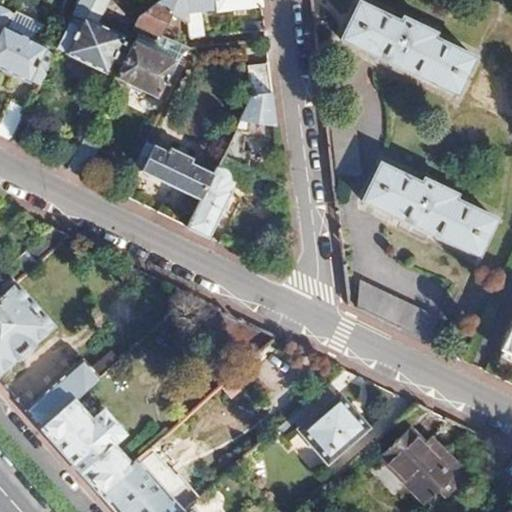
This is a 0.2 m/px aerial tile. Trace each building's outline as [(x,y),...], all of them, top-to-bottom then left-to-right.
[(80,0),(56,48),(112,76),(127,46),(123,44),(126,38),(98,25),(109,0),(80,0)] [(181,0),(158,0),(146,13),(142,17),(138,24),(160,35),(165,11),(185,22),(181,0)] [(181,0),(185,22),(187,40),(201,38),(197,15),(260,7),(259,0),(181,0)] [(396,24),(355,4),(337,42),(455,97),(472,60),(431,40),(433,35),(399,19),(396,24)] [(0,9),(0,70),(29,85),(31,81),(38,86),(54,54),(47,51),(48,48),(1,26),(8,13),(0,9)] [(135,43),(133,42),(115,78),(158,99),(165,85),(171,89),(190,50),(162,36),(160,43),(141,33),(135,43)] [(267,64),(246,66),(251,96),(271,94),(267,64)] [(271,94),(251,96),(232,134),(234,135),(245,141),(250,134),(277,142),(271,94)] [(0,115),(0,126),(7,131),(21,110),(9,102),(0,115)] [(349,109),(324,111),(333,182),(357,179),(349,109)] [(234,135),(230,142),(244,148),(247,142),(245,141),(234,135)] [(100,146),(82,138),(66,169),(85,178),(100,146)] [(230,142),(229,141),(221,157),(247,168),(254,154),(244,148),(230,142)] [(138,158),(136,162),(145,166),(142,172),(200,201),(212,175),(192,164),(193,159),(172,149),(169,154),(146,142),(138,158)] [(221,157),(212,175),(200,201),(186,228),(206,238),(235,179),(241,182),(248,168),(247,168),(221,157)] [(419,185),(377,165),(359,202),(474,259),(492,223),(452,202),(455,196),(422,180),(419,185)] [(69,236),(53,228),(16,260),(27,273),(69,236)] [(5,273),(0,277),(0,294),(1,296),(13,286),(15,284),(5,273)] [(0,297),(0,374),(52,328),(13,286),(1,296),(0,297)] [(433,323),(357,286),(354,310),(430,347),(433,323)] [(179,289),(172,296),(171,302),(176,309),(185,301),(192,295),(179,289)] [(511,320),(497,352),(511,359),(511,320)] [(15,371),(34,393),(75,356),(56,334),(15,371)] [(90,371),(81,360),(23,411),(41,432),(74,402),(91,387),(118,362),(110,354),(90,371)] [(334,396),(325,386),(289,418),(326,464),(368,428),(338,393),(334,396)] [(74,402),(41,432),(97,494),(131,465),(115,446),(125,437),(103,412),(92,422),(74,402)] [(406,429),(376,459),(423,506),(438,493),(444,500),(468,476),(437,445),(429,452),(406,429)] [(131,465),(97,494),(113,511),(182,511),(187,507),(190,505),(195,500),(190,494),(177,505),(136,460),(131,465)]
